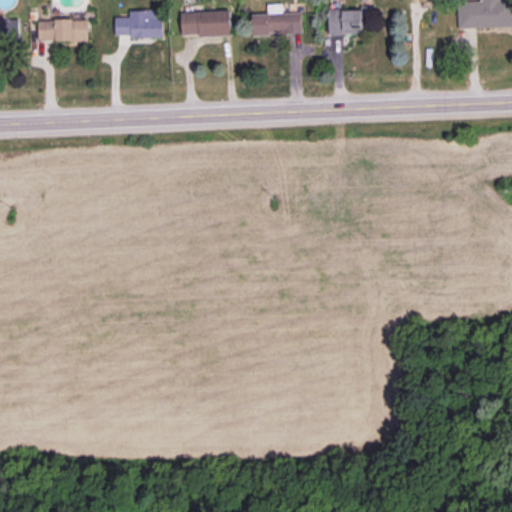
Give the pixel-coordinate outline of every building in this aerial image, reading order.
[(458,27),(511,26),(511,0),(471,0),(457,1),(458,27)] [(253,34),(303,32),(302,11),(283,11),(283,3),(268,4),(269,13),(253,13),(253,34)] [(362,8),(328,9),(329,33),(363,33),(362,8)] [(164,36),(163,9),(130,9),(130,16),(115,16),(116,37),(164,36)] [(181,11),(183,36),(232,34),(231,9),(181,11)] [(89,39),(89,18),(38,19),(39,41),(89,39)] [(0,41),(20,41),(19,19),(0,19),(0,41)]
